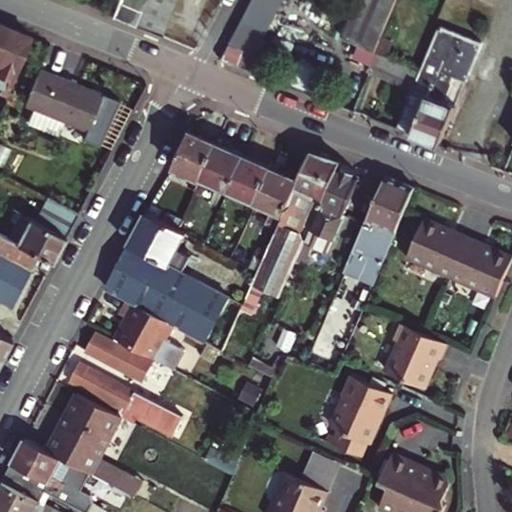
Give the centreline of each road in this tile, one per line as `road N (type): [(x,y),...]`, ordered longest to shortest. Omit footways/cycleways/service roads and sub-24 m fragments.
road 1 (residential): [(0,434),(195,76)]
road 2 (tertiary): [(195,76),(511,198)]
road 3 (tertiary): [(7,0),(195,76)]
road 4 (residential): [(490,511),(486,434),(511,348)]
